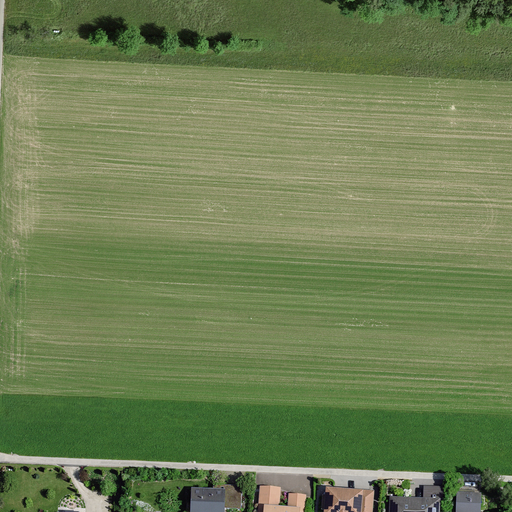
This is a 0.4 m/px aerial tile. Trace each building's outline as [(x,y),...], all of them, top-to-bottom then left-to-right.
[(302,511),(303,501),(284,499),(283,509),(276,509),(277,491),(256,489),(253,511),(302,511)] [(418,501),(387,499),(385,511),(433,511),(435,490),(418,489),(418,501)] [(209,495),(187,493),(184,511),(215,511),(216,509),(237,511),(239,492),(209,490),(209,495)] [(369,511),(370,495),(321,493),(320,511),(369,511)] [(475,511),(477,497),(453,495),(451,511),(475,511)]
